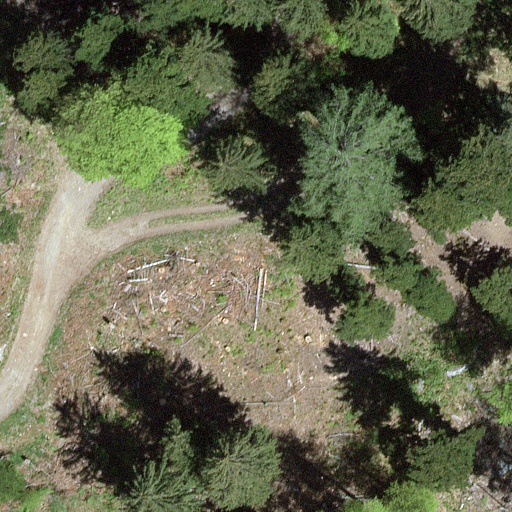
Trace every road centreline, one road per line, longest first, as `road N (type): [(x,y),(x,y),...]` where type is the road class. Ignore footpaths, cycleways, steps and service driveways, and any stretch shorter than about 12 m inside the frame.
road 1 (track): [(34,327),(87,252),(118,231),(232,220),(296,198),(416,101),(489,0)]
road 2 (track): [(303,0),(246,98),(88,178),(63,212),(34,327),(0,410)]
